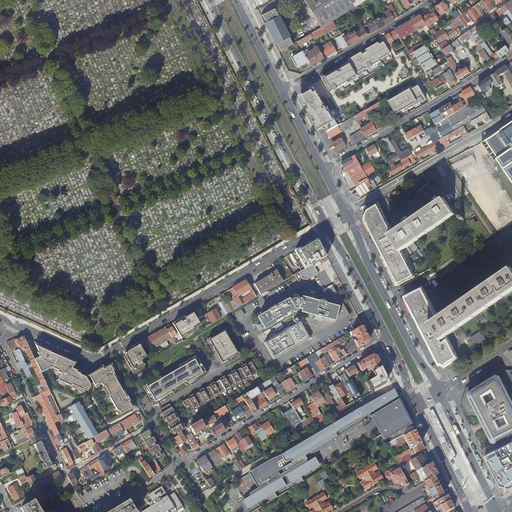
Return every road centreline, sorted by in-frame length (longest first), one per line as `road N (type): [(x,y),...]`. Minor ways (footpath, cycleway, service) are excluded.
road 1 (primary): [(210,0),(325,225)]
road 2 (residential): [(112,349),(325,225)]
road 3 (residential): [(387,336),(180,464)]
road 4 (residential): [(0,340),(64,474),(134,432)]
road 5 (residential): [(511,55),(322,168)]
road 6 (primary): [(439,391),(345,213)]
road 7 (residential): [(511,115),(345,213)]
road 8 (residential): [(281,89),(432,0)]
road 9 (residential): [(180,464),(112,349)]
road 10 (primary): [(494,507),(439,391)]
road 11 (primary): [(325,225),(387,336)]
road 12 (primary): [(416,404),(469,511)]
